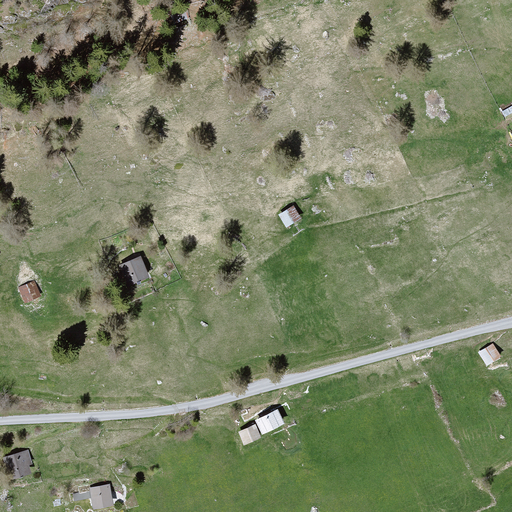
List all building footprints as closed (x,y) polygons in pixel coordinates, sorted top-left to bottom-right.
[(289,209),(273,217),(280,230),(296,222),(289,209)] [(135,259),(123,264),(129,281),(142,276),(135,259)] [(30,283),(14,290),(20,304),(36,298),(30,283)] [(488,348),(473,356),(480,369),(495,361),(488,348)] [(272,409),(250,419),(257,433),(279,423),(272,409)] [(251,424),(233,431),(238,445),(257,437),(251,424)] [(23,450),(0,456),(0,465),(3,478),(29,472),(23,450)] [(104,484),(84,488),(88,509),(108,505),(104,484)]
